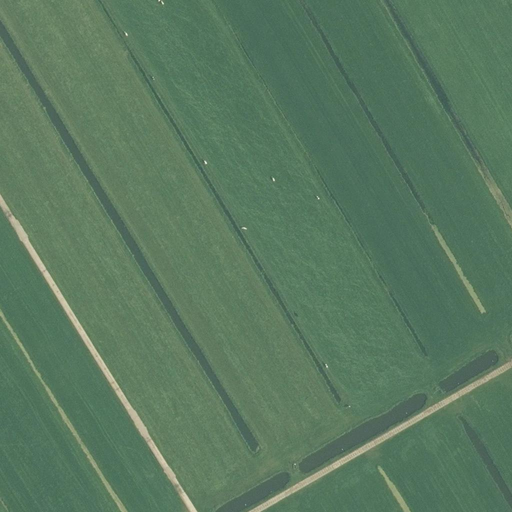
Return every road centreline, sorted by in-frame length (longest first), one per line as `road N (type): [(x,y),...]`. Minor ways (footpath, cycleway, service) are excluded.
road 1 (track): [(0,200),(192,511)]
road 2 (track): [(252,511),(511,363)]
